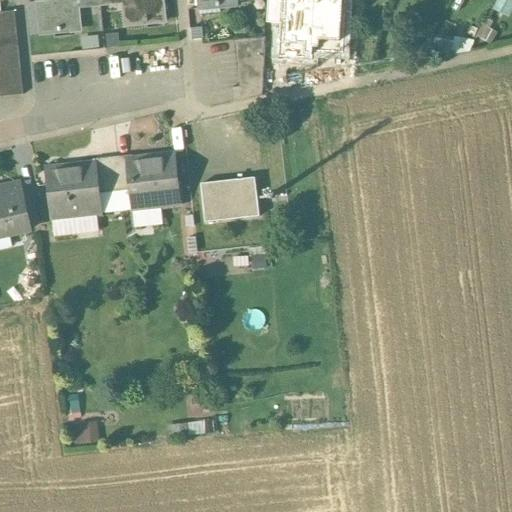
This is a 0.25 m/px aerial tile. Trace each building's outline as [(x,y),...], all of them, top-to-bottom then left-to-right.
[(100,0),(50,0),(51,4),(39,5),(41,35),(78,31),(75,4),(100,2),(100,0)] [(100,0),(100,2),(116,0),(125,0),(128,26),(165,22),(162,0),(100,0)] [(198,0),(200,10),(236,7),(235,0),(198,0)] [(15,12),(0,13),(0,26),(16,25),(15,12)] [(16,25),(0,26),(0,38),(17,36),(16,25)] [(17,36),(0,38),(0,49),(18,48),(17,36)] [(266,38),(234,41),(236,54),(265,51),(266,38)] [(453,43),(436,39),(433,51),(453,56),(470,52),(474,43),(455,38),(453,43)] [(18,48),(0,49),(0,61),(20,60),(18,48)] [(265,51),(236,54),(237,65),(264,62),(265,51)] [(20,60),(0,61),(0,73),(21,71),(20,60)] [(264,62),(237,65),(238,76),(264,74),(264,62)] [(21,71),(0,73),(0,85),(22,83),(21,71)] [(264,74),(238,76),(239,88),(239,89),(263,87),(264,74)] [(22,83),(0,85),(0,97),(23,95),(22,83)] [(263,87),(239,89),(239,88),(231,89),(233,103),(263,97),(263,87)] [(132,160),(131,160),(133,180),(130,180),(131,191),(133,210),(133,211),(135,211),(134,204),(155,202),(156,209),(180,206),(174,155),(132,160)] [(132,156),(118,158),(122,192),(131,191),(130,180),(133,180),(131,160),(132,160),(132,156)] [(118,158),(93,161),(94,164),(95,164),(101,214),(133,210),(131,191),(122,192),(118,158)] [(94,164),(47,170),(54,233),(55,233),(55,232),(75,230),(74,218),(101,215),(101,214),(95,164),(94,164)] [(255,179),(201,185),(206,224),(260,218),(255,179)] [(19,185),(0,189),(0,230),(8,228),(10,235),(30,231),(19,185)] [(0,248),(10,246),(8,237),(0,238),(0,248)] [(97,428),(82,429),(84,445),(99,443),(97,428)] [(82,429),(74,430),(76,446),(84,445),(82,429)]
